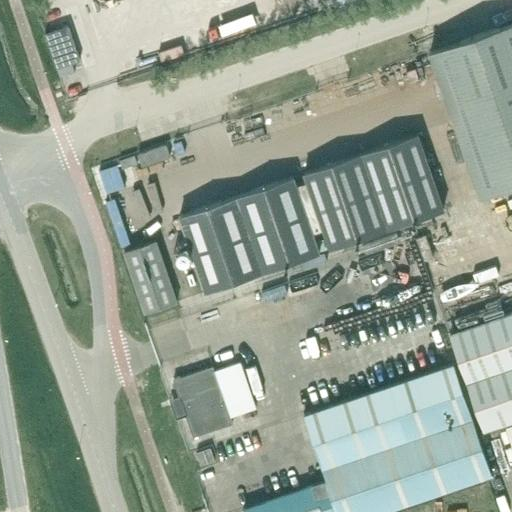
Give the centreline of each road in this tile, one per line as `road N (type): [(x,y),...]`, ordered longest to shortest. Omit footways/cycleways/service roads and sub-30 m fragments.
road 1 (unclassified): [(467,0),(0,154)]
road 2 (unclassified): [(114,511),(0,193)]
